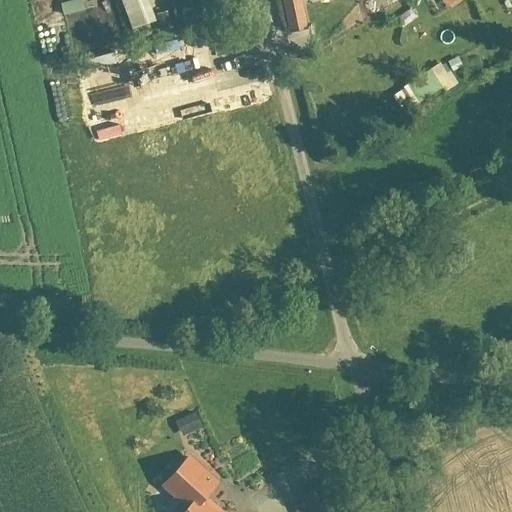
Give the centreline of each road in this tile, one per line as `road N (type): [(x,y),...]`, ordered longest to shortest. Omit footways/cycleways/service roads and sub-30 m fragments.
road 1 (residential): [(261,0),(350,370)]
road 2 (residential): [(0,339),(81,339),(350,370)]
road 3 (track): [(326,269),(511,163)]
road 4 (residential): [(350,370),(458,383),(511,379)]
